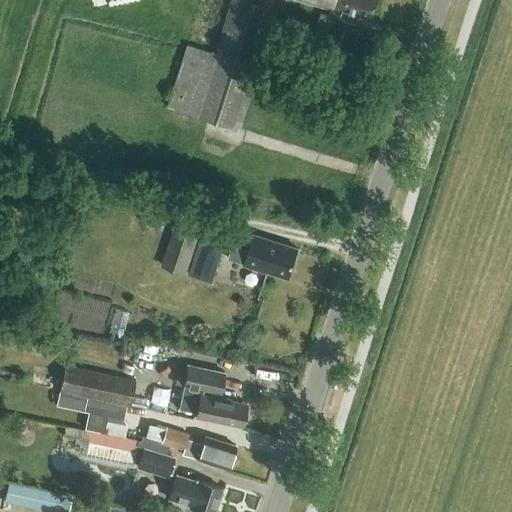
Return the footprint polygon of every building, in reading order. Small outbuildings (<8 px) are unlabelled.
[(187,41),(168,105),(241,128),(277,8),(251,0),(228,0),(214,49),(187,41)] [(371,17),(376,0),(305,0),(330,8),(328,12),(321,10),(315,28),(328,32),(335,10),(342,12),(341,15),(355,19),(357,12),(371,17)] [(186,271),(188,265),(198,234),(183,229),(175,227),(163,263),(186,271)] [(288,275),(298,247),(254,233),(249,249),(231,243),(227,256),(268,270),(269,269),(288,275)] [(211,280),(224,242),(200,235),(188,272),(211,280)] [(240,426),(246,401),(228,397),(229,396),(220,394),(225,371),(188,363),(178,407),(195,411),(194,416),(240,426)] [(129,403),(134,379),(64,365),(59,389),(98,397),(125,402),(129,403)] [(122,418),(125,402),(98,397),(59,389),(56,404),(88,410),(84,428),(101,431),(105,414),(122,418)] [(165,426),(160,440),(184,448),(182,452),(197,456),(196,457),(227,467),(234,444),(204,434),(201,444),(186,440),(188,433),(165,426)] [(138,439),(90,429),(85,452),(133,462),(138,439)] [(168,476),(175,455),(143,445),(137,466),(168,476)] [(210,511),(212,511),(221,486),(176,472),(168,498),(210,511)] [(9,498),(73,511),(78,491),(14,477),(9,498)]
